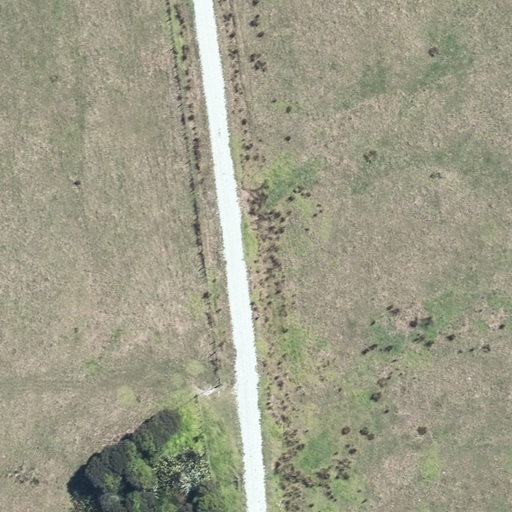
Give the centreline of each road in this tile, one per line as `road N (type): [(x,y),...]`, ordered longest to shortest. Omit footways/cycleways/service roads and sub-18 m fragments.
road 1 (track): [(213,397),(171,0)]
road 2 (track): [(213,397),(183,372),(141,356),(0,371)]
